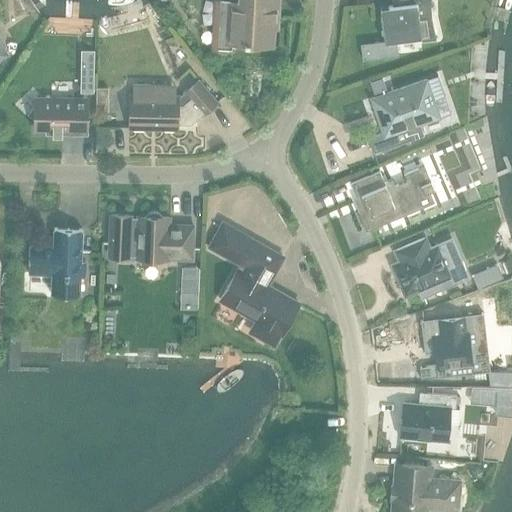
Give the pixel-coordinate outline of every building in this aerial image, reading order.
[(275,28),(276,0),(244,0),(245,5),(218,3),(216,48),(229,49),(230,43),(250,44),(250,39),(270,40),(270,28),(275,28)] [(396,40),(421,37),(421,39),(435,38),(431,17),(430,0),(415,0),(416,3),(380,7),(384,39),(360,42),(362,60),(397,55),(396,40)] [(195,63),(189,69),(195,75),(201,70),(195,63)] [(93,72),(80,72),(80,92),(93,92),(93,72)] [(380,78),(370,81),(375,97),(386,93),(380,78)] [(383,132),(368,137),(373,152),(411,139),(423,135),(419,124),(439,117),(432,97),(439,94),(442,89),(440,82),(434,80),(427,82),(426,79),(386,93),(375,97),(371,98),(383,132)] [(204,114),(217,102),(199,80),(185,92),(203,112),(204,114)] [(177,129),(177,123),(190,124),(203,112),(190,97),(183,103),(178,103),(178,96),(174,96),(174,85),(133,84),(133,95),(130,95),(130,128),(177,129)] [(73,134),(86,135),(87,103),(73,103),(74,98),(51,98),(47,94),(44,98),(35,98),(35,106),(28,113),(35,121),(35,129),(46,129),(46,134),(61,134),(61,129),(73,130),(73,134)] [(107,111),(107,99),(95,99),(95,111),(107,111)] [(383,170),(394,164),(386,149),(375,155),(383,170)] [(414,197),(434,189),(424,165),(403,174),(406,180),(395,185),(392,178),(384,182),(379,170),(350,183),(357,197),(361,195),(366,206),(357,210),(366,231),(399,217),(396,211),(417,202),(414,197)] [(128,255),(137,255),(137,257),(167,259),(167,257),(191,258),(193,226),(168,225),(169,217),(162,216),(161,216),(161,215),(160,215),(160,214),(159,214),(159,213),(158,213),(158,212),(157,212),(156,212),(155,212),(155,211),(154,211),(153,211),(152,211),(152,212),(151,212),(150,212),(149,212),(149,213),(148,213),(147,213),(147,214),(146,214),(146,215),(145,215),(145,216),(138,215),(138,217),(130,217),(130,215),(111,214),(110,255),(128,256),(128,255)] [(220,299),(258,320),(251,331),(273,344),(280,332),(282,333),(299,303),(278,291),(266,285),(282,256),(259,243),(223,223),(210,247),(246,268),(243,272),(237,268),(220,299)] [(29,244),(28,273),(52,274),(51,294),(79,295),(80,275),(85,275),(85,261),(81,261),(82,229),(54,227),(53,245),(29,244)] [(425,237),(395,249),(404,271),(396,274),(398,278),(397,282),(400,289),(403,291),(405,295),(420,288),(422,295),(454,282),(453,280),(453,276),(450,270),(447,267),(438,244),(430,248),(425,237)] [(497,263),(484,268),(490,282),(502,276),(497,263)] [(183,266),(183,280),(199,281),(199,267),(183,266)] [(482,313),(420,321),(424,352),(434,351),(436,367),(469,363),(470,372),(489,370),(482,313)] [(511,371),(488,371),(489,386),(511,385),(511,371)] [(511,385),(489,386),(480,385),(479,402),(495,404),(494,414),(511,415),(511,404),(511,385)] [(407,424),(406,435),(446,439),(448,422),(458,423),(459,409),(455,408),(456,395),(427,392),(426,405),(403,403),(401,424),(407,424)] [(395,463),(393,486),(392,485),(390,499),(392,499),(391,511),(419,511),(420,508),(458,511),(460,480),(431,478),(432,466),(402,463),(395,463)] [(470,468),(470,473),(474,477),(478,478),(482,475),(482,471),(478,466),(473,465),(470,468)]
